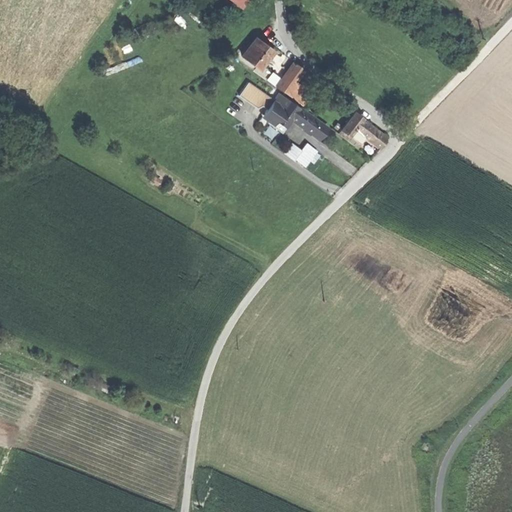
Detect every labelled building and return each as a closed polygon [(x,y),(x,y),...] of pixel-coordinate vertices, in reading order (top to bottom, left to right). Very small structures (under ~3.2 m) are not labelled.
[(241,55),(258,69),(272,51),(255,37),(241,55)] [(284,74),(294,81),(295,80),(296,78),(303,69),(293,62),(284,74)] [(294,81),(284,74),(276,86),(285,93),(290,86),(294,81)] [(261,105),(266,109),(273,100),(247,81),(238,94),(248,102),(256,107),(261,105)] [(302,87),(294,81),(290,86),(302,95),(297,101),(301,104),(309,93),(302,87)] [(302,95),(290,86),(285,93),(297,101),(302,95)] [(281,132),(282,131),(269,122),(286,99),(278,93),(273,100),(266,109),(264,112),(270,117),(266,122),(281,132)] [(282,131),(291,119),(286,115),(294,104),(286,99),(269,122),(282,131)] [(291,119),(294,121),(302,110),(294,104),(286,115),(291,119)] [(294,121),(318,138),(326,127),(302,110),(294,121)] [(341,128),(350,135),(355,129),(363,119),(354,112),(341,128)] [(367,122),(363,119),(355,129),(359,132),(367,122)] [(375,128),(367,122),(359,132),(365,137),(378,148),(386,137),(375,128)] [(346,140),(350,135),(341,128),(338,133),(346,140)] [(356,148),(365,137),(359,132),(355,129),(350,135),(346,140),(356,148)] [(282,151),(290,143),(282,134),(274,142),(282,151)] [(294,158),(304,166),(310,158),(315,151),(305,143),(299,151),(294,158)] [(292,160),(294,158),(299,151),(290,145),(284,153),(292,160)] [(433,444),(427,440),(421,450),(428,454),(433,444)]
